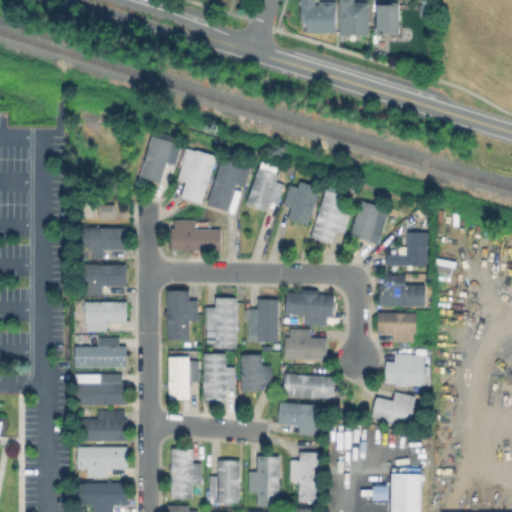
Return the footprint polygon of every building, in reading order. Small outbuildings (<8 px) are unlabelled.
[(316,0),(316,5),(320,5),(320,0),(338,0),(338,5),(339,5),(339,30),(309,30),(309,21),(302,21),(302,0),(316,0)] [(369,1),(369,33),(341,33),(341,0),(355,0),(355,1),(369,1)] [(403,0),(403,29),(401,29),(401,32),(384,32),(384,29),(379,29),(379,3),(392,3),(392,0),(403,0)] [(183,141),(176,164),(166,161),(160,179),(142,174),(154,132),(183,141)] [(216,155),(202,203),(182,197),(187,182),(177,179),(187,147),(216,155)] [(254,164),(247,186),(235,183),(227,209),(208,204),(223,154),(254,164)] [(284,184),(278,205),(269,202),(267,211),(247,205),(260,163),(281,170),(277,181),(284,184)] [(301,181),(321,186),(311,223),(291,218),(294,207),(284,203),(291,183),(300,185),(301,181)] [(347,193),(332,242),(312,236),(327,187),(347,193)] [(391,208),(380,243),(350,233),(361,199),(391,208)] [(96,218),(113,218),(113,204),(96,204),(96,218)] [(222,228),(222,246),(172,245),(172,218),(199,218),(199,228),(222,228)] [(130,227),(130,248),(106,248),(106,256),(84,256),(84,227),(130,227)] [(429,229),(429,265),(387,264),(387,251),(408,251),(408,229),(429,229)] [(128,262),(128,285),(104,285),(104,293),(82,293),(82,262),(128,262)] [(408,274),(408,283),(426,283),(426,303),(380,303),(380,283),(384,283),(384,274),(408,274)] [(201,298),(201,318),(192,318),(192,339),(169,338),(169,288),(192,288),(192,298),(201,298)] [(336,292),(336,314),(326,314),(326,324),(305,323),(305,314),(285,314),(285,292),(336,292)] [(239,297),(238,346),(216,346),(216,327),(206,327),(206,307),(216,307),(217,297),(239,297)] [(280,297),(279,340),(247,340),(247,307),(259,307),(259,297),(280,297)] [(129,301),(128,321),(109,321),(109,330),(87,330),(87,320),(85,320),(85,300),(129,301)] [(418,311),(418,331),(415,331),(415,341),(393,341),(393,331),(377,331),(378,311),(418,311)] [(311,326),(311,337),(328,337),(328,358),(285,358),(285,337),(290,337),(290,326),(311,326)] [(122,336),(122,345),(129,345),(129,366),(82,366),(82,345),(99,345),(99,336),(122,336)] [(425,354),(424,385),(383,383),(384,363),(396,364),(396,352),(425,354)] [(234,365),(234,387),(227,387),(227,401),(204,401),(205,353),(228,353),(227,365),(234,365)] [(272,364),(272,383),(264,383),(264,389),(242,389),(243,353),(264,354),(264,364),(272,364)] [(199,358),(199,377),(189,377),(189,399),(170,399),(170,354),(190,354),(190,358),(199,358)] [(122,372),(122,382),(128,382),(128,403),(79,403),(80,382),(101,382),(102,372),(122,372)] [(336,376),(335,397),(286,394),(287,373),(336,376)] [(418,396),(411,426),(372,416),(377,397),(393,401),(395,391),(418,396)] [(326,403),(324,433),(298,431),(299,421),(275,420),(277,399),(326,403)] [(125,408),(125,417),(129,417),(129,439),(78,439),(78,417),(104,417),(104,408),(125,408)] [(128,446),(128,467),(109,467),(109,477),(88,477),(88,467),(78,467),(78,445),(128,446)] [(203,462),(203,486),(192,486),(192,498),(172,497),(173,449),(193,449),(193,461),(203,462)] [(320,452),(320,500),(299,500),(299,478),(290,478),(291,458),(299,458),(300,452),(320,452)] [(280,454),(280,506),(257,506),(257,492),(249,492),(249,468),(257,468),(257,454),(280,454)] [(241,460),(241,502),(218,502),(218,495),(209,495),(210,474),(218,474),(219,460),(241,460)] [(418,511),(420,473),(389,472),(388,511),(418,511)] [(129,483),(129,502),(114,502),(114,511),(93,511),(93,502),(77,502),(77,483),(129,483)] [(370,498),(385,499),(386,485),(371,484),(370,498)] [(195,511),(196,509),(187,509),(187,504),(166,503),(166,511),(195,511)]
